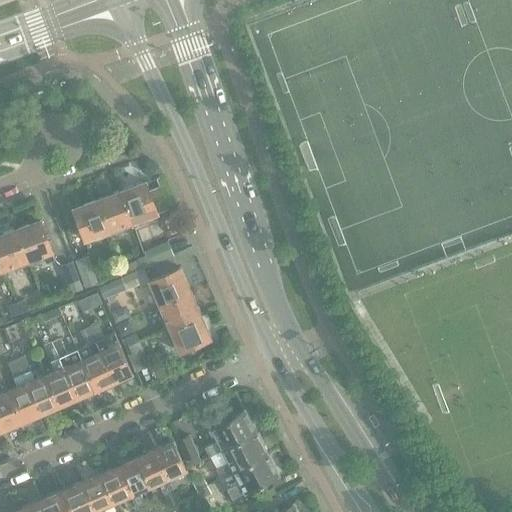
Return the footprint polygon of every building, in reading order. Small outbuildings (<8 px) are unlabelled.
[(145,182),(120,191),(132,224),(157,214),(145,182)] [(120,191),(96,200),(108,232),(132,224),(120,191)] [(85,241),(108,232),(96,200),(73,209),(85,241)] [(40,221),(15,230),(28,263),(43,257),(46,264),(55,261),(40,221)] [(15,230),(0,236),(0,261),(4,271),(28,263),(15,230)] [(148,267),(172,256),(166,243),(151,249),(153,253),(144,256),(148,267)] [(148,267),(144,256),(137,260),(124,267),(127,276),(148,267)] [(87,257),(76,261),(86,288),(97,284),(87,257)] [(71,294),(82,290),(72,263),(61,267),(71,294)] [(159,306),(190,293),(179,269),(148,283),(159,306)] [(99,288),(104,299),(125,291),(120,280),(99,288)] [(169,330),(200,316),(190,293),(159,306),(169,330)] [(12,317),(28,311),(24,301),(8,307),(12,317)] [(127,309),(111,316),(115,325),(131,319),(127,309)] [(200,316),(169,330),(179,353),(210,340),(200,316)] [(89,327),(96,342),(114,383),(119,380),(122,382),(129,379),(130,375),(133,374),(115,334),(104,338),(98,324),(89,327)] [(114,383),(96,342),(89,327),(81,331),(87,346),(78,350),(96,393),(107,388),(108,385),(114,383)] [(136,334),(126,338),(130,347),(140,343),(136,334)] [(85,398),(96,393),(78,350),(68,354),(61,338),(53,341),(78,399),(82,397),(85,398)] [(72,401),(78,399),(53,341),(45,345),(56,370),(46,375),(60,409),(71,404),(72,401)] [(150,366),(140,343),(130,347),(133,354),(129,355),(136,372),(150,366)] [(17,359),(23,374),(41,414),(47,412),(50,413),(60,409),(46,375),(35,380),(25,356),(17,359)] [(18,387),(10,391),(23,425),(34,420),(35,417),(41,414),(23,374),(17,359),(8,363),(18,387)] [(12,430),(23,425),(10,391),(0,394),(0,423),(3,431),(9,428),(12,430)] [(206,448),(210,456),(256,432),(251,423),(253,422),(248,412),(246,413),(245,411),(223,422),(222,420),(212,425),(214,427),(212,428),(218,441),(206,448)] [(217,469),(221,478),(267,453),(263,444),(264,443),(259,433),(257,434),(256,432),(210,456),(211,457),(213,456),(220,468),(217,469)] [(199,455),(190,436),(179,441),(187,460),(199,455)] [(163,448),(156,452),(173,489),(183,485),(185,486),(191,484),(192,481),(174,441),(163,446),(163,448)] [(179,503),(173,489),(156,452),(149,455),(148,453),(137,457),(151,488),(160,483),(171,507),(179,503)] [(268,455),(267,453),(221,478),(222,479),(224,477),(231,489),(227,491),(232,500),(279,476),(274,465),(276,464),(270,454),(268,455)] [(141,492),(151,488),(137,457),(126,462),(127,464),(120,468),(137,506),(146,502),(141,492)] [(112,468),(100,473),(114,504),(124,500),(128,509),(137,506),(120,468),(113,470),(112,468)] [(90,480),(83,484),(95,511),(106,511),(105,508),(114,504),(100,473),(89,478),(90,480)] [(197,490),(207,485),(202,476),(192,481),(197,490)] [(73,511),(95,511),(83,484),(76,487),(75,484),(63,490),(65,492),(73,511)] [(50,498),(42,502),(45,511),(73,511),(65,492),(61,494),(60,491),(49,496),(50,498)] [(45,511),(42,502),(33,505),(32,503),(22,507),(24,511),(45,511)]
